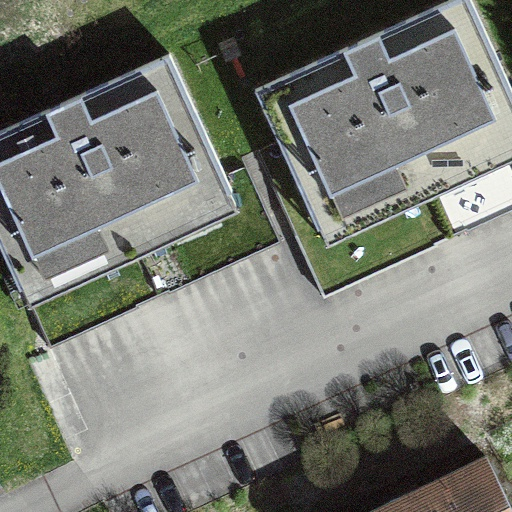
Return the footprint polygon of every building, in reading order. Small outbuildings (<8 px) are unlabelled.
[(447,0),(255,88),(317,224),(365,202),(360,190),(475,137),(481,149),(511,134),(511,90),(470,0),(447,0)] [(0,129),(0,243),(19,286),(68,263),(62,251),(177,198),(183,211),(231,189),(169,53),(0,129)] [(340,292),(511,213),(511,173),(325,259),(340,292)] [(38,341),(260,244),(250,220),(27,316),(38,341)] [(511,511),(511,510),(486,458),(413,493),(411,490),(384,503),(386,506),(373,511),(511,511)]
